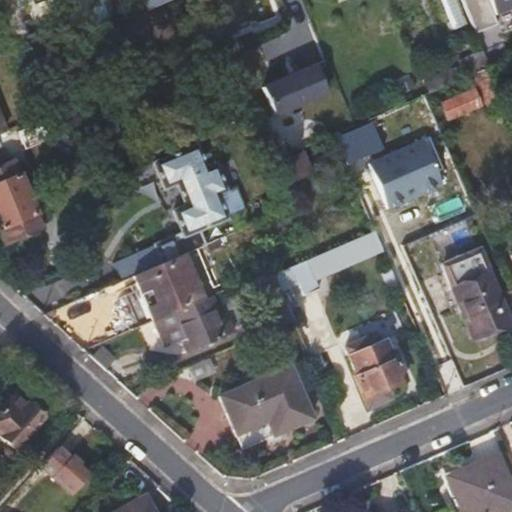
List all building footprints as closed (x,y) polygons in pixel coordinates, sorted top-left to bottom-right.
[(158,0),(103,0),(109,13),(140,0),(141,0),(144,6),(159,0),(158,0)] [(495,23),(485,0),(459,0),(472,32),(495,23)] [(511,0),(486,0),(494,18),(511,10),(511,0)] [(511,44),(498,50),(502,61),(511,56),(511,44)] [(441,68),(421,77),(427,93),(483,69),(487,68),(480,51),(456,61),(459,67),(443,73),(441,68)] [(314,65),(262,88),(274,116),(326,93),(314,65)] [(233,88),(243,108),(253,104),(244,82),(233,88)] [(414,114),(408,102),(390,109),(396,121),(414,114)] [(396,121),(390,109),(366,120),(374,140),(399,129),(396,121)] [(425,143),(434,168),(448,161),(438,137),(425,143)] [(180,254),(204,244),(198,230),(226,218),(216,194),(225,191),(214,165),(205,169),(195,145),(152,164),(163,189),(175,184),(185,206),(172,212),(182,233),(154,245),(161,262),(180,254)] [(0,164),(0,206),(27,195),(12,160),(0,164)] [(403,237),(447,219),(441,201),(449,198),(442,183),(390,205),(403,237)] [(41,227),(27,195),(0,206),(0,233),(4,244),(41,227)] [(360,253),(380,245),(373,230),(354,239),(360,253)] [(223,244),(219,237),(210,241),(213,248),(223,244)] [(472,338),(508,323),(478,253),(442,268),(472,338)] [(133,283),(150,322),(151,321),(200,300),(180,254),(161,262),(130,276),(133,283)] [(318,288),(306,260),(273,275),(279,289),(296,282),(301,295),(318,288)] [(257,276),(272,311),(263,315),(269,331),(293,321),(286,306),(279,289),(273,275),(270,270),(257,276)] [(248,280),(263,315),(272,311),(257,276),(248,280)] [(221,321),(210,296),(200,300),(151,321),(163,348),(180,341),(185,353),(227,334),(221,321)] [(221,321),(227,334),(234,331),(228,318),(221,321)] [(345,347),(357,375),(353,377),(367,409),(388,400),(383,390),(406,381),(397,359),(392,362),(384,342),(368,347),(364,339),(345,347)] [(218,396),(235,435),(273,419),(279,431),(310,418),(288,366),(218,396)] [(40,420),(39,417),(25,404),(22,406),(10,394),(0,405),(0,439),(11,451),(40,420)] [(240,449),(279,431),(273,419),(235,435),(240,449)] [(38,466),(69,494),(85,476),(75,466),(77,464),(68,456),(66,458),(54,448),(38,466)] [(461,511),(496,511),(511,505),(511,495),(495,455),(445,477),(461,511)] [(150,511),(143,497),(116,511),(150,511)]
